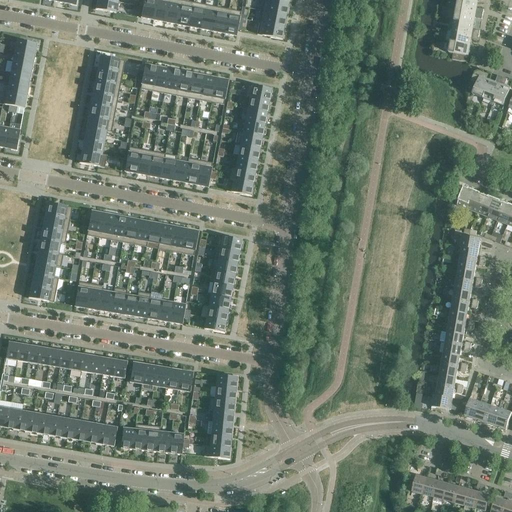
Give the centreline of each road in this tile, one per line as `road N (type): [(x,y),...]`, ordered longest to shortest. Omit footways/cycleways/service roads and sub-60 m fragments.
road 1 (residential): [(311,74),(0,16)]
road 2 (residential): [(0,170),(288,225)]
road 3 (residential): [(273,361),(0,317)]
road 4 (tertiary): [(0,458),(210,485),(256,474)]
road 5 (residential): [(288,225),(311,74)]
road 6 (residential): [(502,252),(494,258),(479,356),(482,365),(511,374)]
road 7 (residential): [(273,361),(288,225)]
